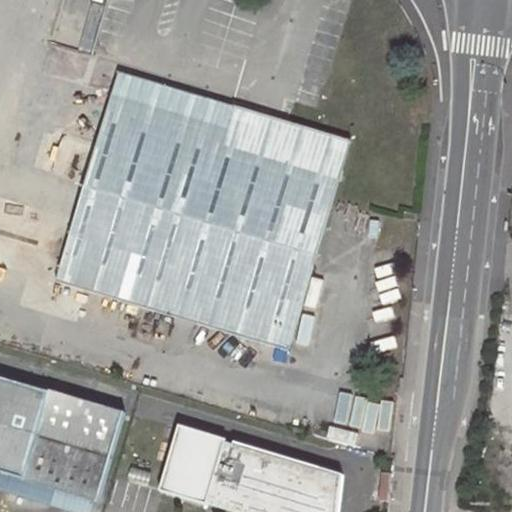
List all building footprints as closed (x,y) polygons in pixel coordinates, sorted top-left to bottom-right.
[(378,92),(372,65),(356,68),(362,96),(378,92)] [(237,109),(120,74),(113,98),(231,132),(237,109)] [(60,281),(289,349),(352,143),(237,109),(231,132),(113,98),(60,281)] [(0,381),(0,471),(98,500),(123,417),(0,381)] [(334,511),(344,476),(228,442),(220,440),(180,428),(161,493),(202,504),(203,500),(206,488),(214,491),(211,502),(246,511),(334,511)] [(211,502),(214,491),(206,488),(203,500),(211,502)]
